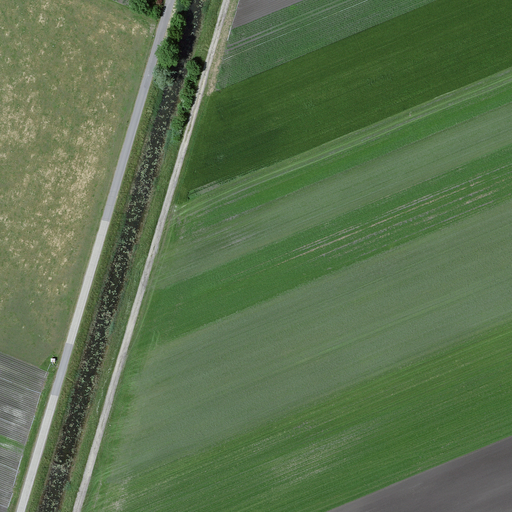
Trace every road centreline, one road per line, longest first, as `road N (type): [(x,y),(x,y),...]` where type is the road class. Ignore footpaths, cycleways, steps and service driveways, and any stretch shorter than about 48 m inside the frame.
road 1 (track): [(19,511),(171,0)]
road 2 (track): [(76,511),(226,0)]
